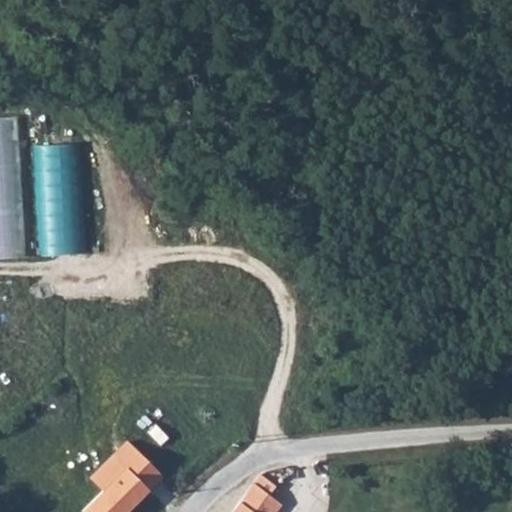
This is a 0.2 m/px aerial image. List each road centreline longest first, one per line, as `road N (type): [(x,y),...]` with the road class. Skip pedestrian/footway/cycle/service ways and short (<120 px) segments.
road 1 (track): [(253,455),(287,391),(300,307),(272,90),(243,0)]
road 2 (unclassified): [(178,511),(253,455),(511,427)]
